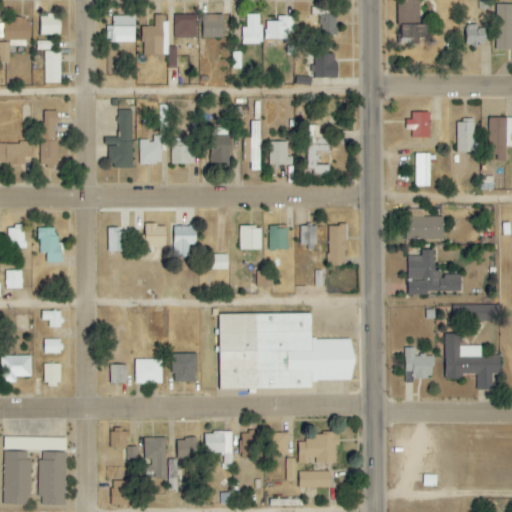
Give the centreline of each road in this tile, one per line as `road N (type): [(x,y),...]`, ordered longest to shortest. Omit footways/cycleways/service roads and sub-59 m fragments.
road 1 (residential): [(511,413),(0,409)]
road 2 (residential): [(85,511),(83,0)]
road 3 (tertiary): [(372,511),(372,0)]
road 4 (residential): [(371,199),(0,199)]
road 5 (residential): [(372,88),(511,88)]
